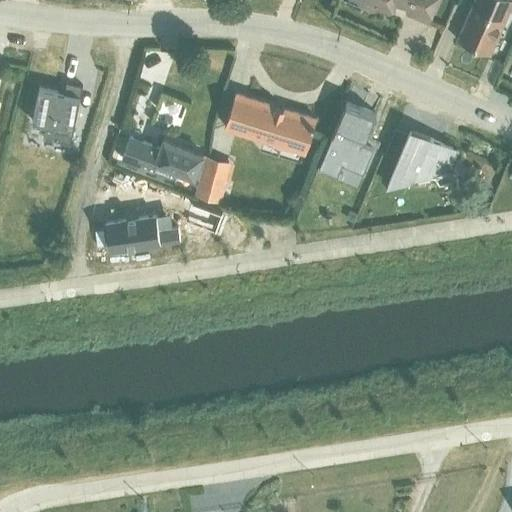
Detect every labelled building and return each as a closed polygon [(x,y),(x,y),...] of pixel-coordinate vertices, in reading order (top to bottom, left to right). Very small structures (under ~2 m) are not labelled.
[(349,0),(374,10),(381,7),(389,11),(390,11),(391,11),(392,10),(393,10),(394,9),(397,2),(400,1),(401,2),(402,2),(409,6),(407,11),(429,20),(438,0),(349,0)] [(511,0),(475,0),(458,38),(461,40),(491,52),(511,4),(511,0)] [(40,87),(33,121),(47,124),(44,136),(71,142),(83,85),(67,81),(65,92),(40,87)] [(236,91),(225,126),(306,151),(317,116),(236,91)] [(347,100),(320,165),(338,172),(343,161),(364,169),(375,144),(365,140),(375,113),(377,114),(373,111),(347,100)] [(398,158),(410,131),(396,125),(385,152),(398,158)] [(410,131),(398,158),(389,181),(413,177),(412,174),(435,170),(434,168),(452,165),(453,163),(460,147),(449,143),(411,127),(410,131)] [(196,176),(204,152),(163,135),(160,144),(130,134),(122,158),(178,176),(179,171),(196,176)] [(204,152),(196,176),(200,177),(196,193),(222,200),(227,180),(230,180),(235,161),(204,152)] [(121,183),(123,177),(109,173),(99,204),(97,216),(102,248),(128,244),(123,212),(106,215),(106,207),(114,210),(123,183),(121,183)] [(123,183),(114,210),(117,210),(128,178),(123,177),(121,183),(123,183)] [(177,193),(171,207),(205,220),(210,206),(177,193)] [(150,222),(129,226),(132,243),(174,237),(171,215),(161,217),(159,211),(148,213),(150,222)]
